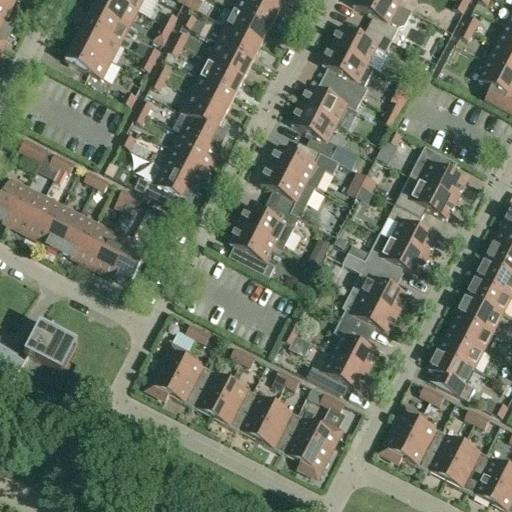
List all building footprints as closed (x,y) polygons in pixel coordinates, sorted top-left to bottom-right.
[(0,0),(0,7),(11,13),(17,0),(0,0)] [(108,0),(98,0),(92,13),(127,31),(136,14),(108,0)] [(108,0),(136,14),(143,0),(108,0)] [(187,10),(192,0),(179,0),(177,5),(187,10)] [(193,0),(192,0),(187,10),(197,15),(203,4),(193,0)] [(250,0),(241,0),(234,13),(270,32),(279,15),(250,0)] [(250,0),(279,15),(286,0),(250,0)] [(357,0),(352,10),(373,21),(367,32),(391,44),(398,32),(404,30),(411,17),(378,0),(357,0)] [(398,9),(402,0),(378,0),(411,17),(411,16),(398,9)] [(457,2),(468,8),(471,0),(452,0),(457,2)] [(487,9),(491,0),(478,0),(476,4),(487,9)] [(468,8),(457,2),(452,12),(463,18),(468,8)] [(0,28),(11,34),(12,33),(3,29),(11,13),(0,7),(0,28)] [(92,13),(83,30),(118,48),(127,31),(92,13)] [(234,13),(226,30),(261,49),(270,32),(234,13)] [(161,27),(172,33),(177,22),(166,17),(161,27)] [(187,18),(181,29),(191,34),(192,33),(196,36),(200,28),(195,26),(197,23),(187,18)] [(468,21),(463,31),(472,36),(478,25),(468,21)] [(172,33),(161,27),(153,45),(164,50),(172,33)] [(0,50),(2,51),(11,34),(0,28),(0,50)] [(511,53),(511,30),(507,29),(498,47),(511,53)] [(83,30),(74,47),(109,65),(118,48),(83,30)] [(226,30),(217,48),(252,66),(261,49),(226,30)] [(458,41),(467,46),(472,36),(463,31),(458,41)] [(341,32),(331,51),(367,69),(375,53),(385,57),(391,44),(367,32),(362,43),(341,32)] [(172,46),(182,52),(188,42),(177,36),(172,46)] [(182,52),(172,46),(166,56),(177,62),(182,52)] [(100,83),(109,65),(74,47),(65,65),(100,83)] [(511,76),(511,53),(498,47),(488,65),(511,76)] [(217,48),(208,65),(243,83),(252,66),(217,48)] [(144,61),(154,67),(160,57),(149,51),(144,61)] [(321,70),(342,81),(337,92),(361,104),(367,92),(357,87),(367,69),(331,51),(321,70)] [(154,67),(144,61),(139,71),(149,77),(154,67)] [(208,65),(199,82),(234,100),(243,83),(208,65)] [(511,76),(488,65),(478,85),(491,92),(484,105),(511,118),(511,76)] [(155,78),(164,83),(170,74),(160,69),(155,78)] [(164,83),(155,78),(150,88),(159,93),(164,83)] [(199,82),(190,99),(226,117),(234,100),(199,82)] [(310,91),(300,111),(336,129),(345,111),(355,116),(361,104),(337,92),(331,102),(310,91)] [(126,97),(121,107),(130,112),(136,102),(126,97)] [(190,99),(181,116),(225,139),(226,138),(217,133),(226,117),(190,99)] [(142,105),(137,115),(146,120),(151,110),(142,105)] [(391,107),(386,117),(395,122),(400,112),(391,107)] [(291,130),(311,140),(306,151),(330,163),(337,150),(327,145),(336,129),(300,111),(291,130)] [(137,115),(131,125),(141,130),(146,120),(137,115)] [(173,133),(181,138),(216,156),(225,139),(181,116),(173,133)] [(386,117),(381,127),(390,132),(395,122),(386,117)] [(385,145),(395,150),(400,140),(390,135),(385,145)] [(181,138),(172,155),(208,173),(216,156),(181,138)] [(119,149),(128,154),(134,143),(125,139),(119,149)] [(25,144),(20,153),(43,165),(47,155),(25,144)] [(280,151),(270,170),(305,188),(316,194),(324,177),(331,181),(338,168),(330,163),(306,151),(300,162),(280,151)] [(424,151),(409,181),(456,205),(466,186),(445,175),(451,165),(424,151)] [(172,155),(163,172),(199,190),(208,173),(172,155)] [(49,168),(59,173),(64,164),(54,159),(49,168)] [(74,169),(64,164),(59,173),(70,178),(74,169)] [(152,166),(143,184),(140,182),(134,193),(159,206),(164,195),(189,208),(199,190),(163,172),(152,166)] [(281,200),(275,211),(298,223),(299,223),(306,210),(297,205),(305,188),(270,170),(260,189),(281,200)] [(83,185),(94,191),(98,181),(88,176),(83,185)] [(356,176),(351,187),(346,197),(356,202),(361,192),(366,181),(356,176)] [(94,191),(104,196),(108,187),(98,181),(94,191)] [(361,192),(371,197),(377,186),(366,181),(361,192)] [(421,223),(425,213),(446,224),(456,205),(409,181),(394,209),(421,223)] [(0,202),(0,224),(9,229),(27,194),(9,184),(0,202)] [(9,229),(26,238),(44,202),(27,194),(9,229)] [(127,208),(132,199),(122,194),(113,212),(123,217),(127,208)] [(138,214),(143,204),(132,199),(127,208),(138,214)] [(26,238),(43,247),(61,211),(44,202),(26,238)] [(399,228),(391,244),(426,262),(436,243),(416,233),(421,223),(394,209),(388,222),(399,228)] [(511,232),(511,210),(503,228),(511,232)] [(43,247),(60,256),(78,220),(61,211),(43,247)] [(275,211),(270,221),(249,211),(239,230),(274,248),(283,252),(298,223),(275,211)] [(166,228),(171,219),(161,214),(156,223),(166,228)] [(60,256),(77,264),(95,229),(78,220),(60,256)] [(511,232),(503,228),(494,246),(511,255),(511,232)] [(77,264),(94,273),(113,238),(95,229),(77,264)] [(239,230),(229,249),(264,267),(274,248),(239,230)] [(94,273),(111,282),(130,247),(113,238),(94,273)] [(337,238),(331,249),(348,258),(354,247),(337,238)] [(417,281),(426,262),(391,244),(379,238),(364,266),(390,280),(395,270),(417,281)] [(511,255),(494,246),(484,264),(511,277),(511,255)] [(147,256),(130,247),(111,282),(129,291),(147,256)] [(310,255),(305,264),(318,270),(323,261),(310,255)] [(407,300),(385,289),(390,280),(364,266),(348,258),(342,269),(360,278),(351,296),(397,319),(407,300)] [(511,277),(484,264),(475,282),(510,300),(511,297),(511,277)] [(475,282),(466,300),(501,318),(510,300),(475,282)] [(299,287),(295,296),(304,301),(309,292),(299,287)] [(315,307),(320,297),(309,292),(304,301),(315,307)] [(387,339),(397,319),(351,296),(342,313),(353,318),(352,320),(387,339)] [(466,300),(456,318),(492,336),(501,318),(466,300)] [(456,318),(447,336),(482,355),(492,336),(456,318)] [(292,325),(287,335),(297,340),(302,330),(292,325)] [(185,338),(195,343),(200,334),(190,329),(185,338)] [(47,332),(46,332),(40,341),(35,338),(26,355),(30,356),(27,360),(61,377),(77,347),(47,332)] [(195,343),(205,349),(210,339),(200,334),(195,343)] [(287,335),(282,345),(291,350),(297,340),(287,335)] [(447,336),(438,355),(473,373),(482,355),(447,336)] [(342,339),(332,358),(367,377),(377,358),(342,339)] [(0,374),(13,356),(0,347),(0,374)] [(146,394),(164,404),(188,357),(170,348),(146,394)] [(245,357),(235,352),(230,361),(240,366),(245,357)] [(474,393),(465,388),(473,373),(438,355),(428,374),(447,384),(442,393),(467,406),(474,393)] [(25,365),(24,364),(13,356),(0,374),(0,378),(10,386),(25,365)] [(168,399),(189,409),(208,374),(186,363),(189,358),(188,357),(164,404),(165,404),(168,399)] [(255,362),(245,357),(240,366),(250,372),(255,362)] [(357,396),(367,377),(332,358),(322,378),(357,396)] [(189,409),(212,421),(230,386),(208,374),(189,409)] [(275,384),(285,389),(289,380),(280,375),(275,384)] [(300,386),(289,380),(285,389),(295,395),(300,386)] [(212,421),(234,433),(252,397),(230,386),(212,421)] [(307,402),(318,408),(324,398),(312,391),(307,402)] [(419,400),(429,405),(434,396),(424,391),(419,400)] [(444,401),(434,396),(429,405),(439,411),(444,401)] [(234,433),(256,444),(275,409),(252,397),(234,433)] [(319,407),(329,413),(334,403),(324,398),(319,407)] [(329,413),(340,418),(344,409),(334,403),(329,413)] [(506,412),(497,407),(492,418),(501,423),(506,412)] [(256,444),(279,456),(297,420),(275,409),(256,444)] [(379,457),(397,467),(421,420),(403,411),(394,428),(379,457)] [(479,419),(468,414),(464,423),(474,428),(479,419)] [(489,424),(479,419),(474,428),(484,434),(489,424)] [(297,472),(298,473),(322,426),(321,426),(318,431),(297,420),(279,456),(300,467),(297,472)] [(402,462),(423,472),(441,437),(420,426),(423,421),(421,420),(397,467),(399,467),(402,462)] [(340,436),(322,426),(298,473),(316,482),(340,436)] [(423,472),(445,484),(463,449),(441,437),(423,472)] [(445,484),(467,496),(486,460),(463,449),(445,484)] [(467,496),(490,507),(508,472),(486,460),(467,496)] [(490,507),(499,511),(511,511),(511,473),(508,472),(490,507)]
